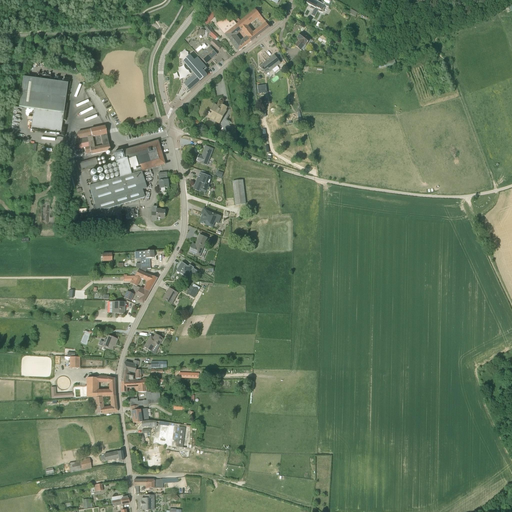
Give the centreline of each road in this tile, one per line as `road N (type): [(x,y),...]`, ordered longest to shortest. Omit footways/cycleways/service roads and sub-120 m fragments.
road 1 (residential): [(133,511),(119,367),(183,233),(172,128)]
road 2 (unclassified): [(172,128),(322,180),(433,196),(511,185)]
road 3 (unclassified): [(169,119),(276,27),(292,0)]
road 4 (unclassified): [(169,119),(161,61),(204,0)]
